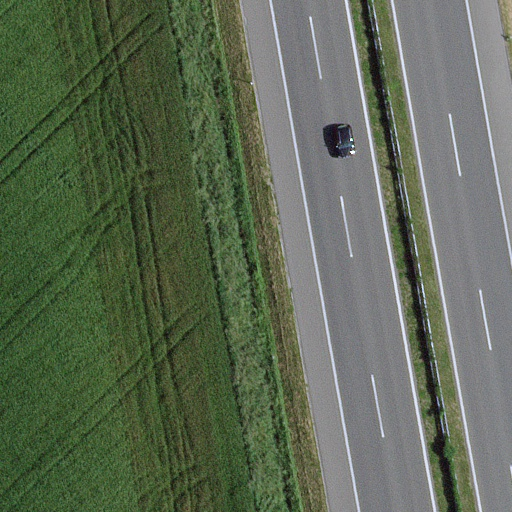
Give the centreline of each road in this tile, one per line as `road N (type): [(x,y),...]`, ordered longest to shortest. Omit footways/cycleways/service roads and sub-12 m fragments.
road 1 (motorway): [(308,0),(396,511)]
road 2 (motorway): [(511,460),(430,0)]
